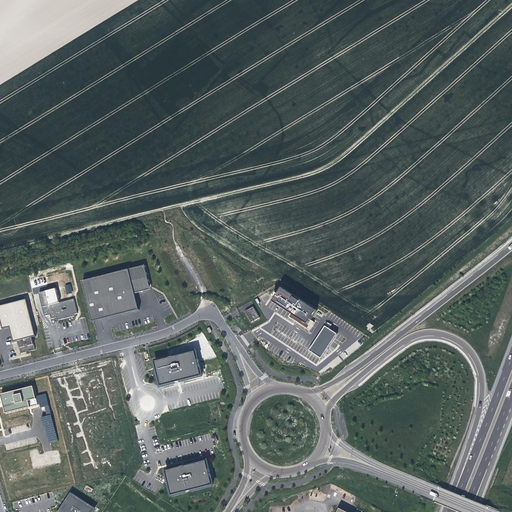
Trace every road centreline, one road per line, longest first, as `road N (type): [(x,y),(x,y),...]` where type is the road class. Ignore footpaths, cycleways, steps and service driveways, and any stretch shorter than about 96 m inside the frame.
road 1 (track): [(0,252),(327,167),(511,6)]
road 2 (motorway): [(321,413),(415,335),(454,339),(478,366),(483,390),(444,511)]
road 3 (motorway): [(511,244),(308,396)]
road 4 (unclassified): [(0,375),(154,337),(211,309)]
road 5 (motorway): [(511,354),(451,511)]
road 6 (tertiary): [(370,465),(485,511)]
